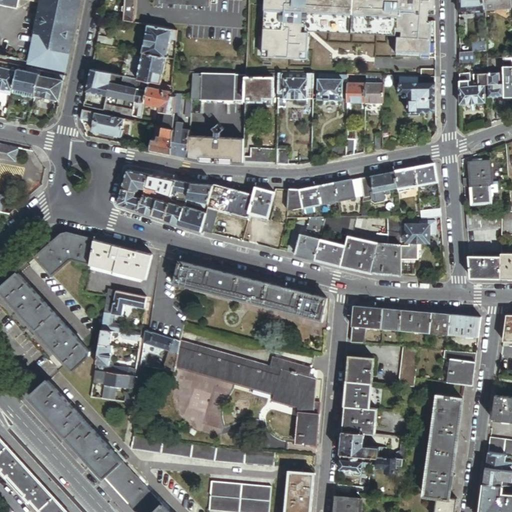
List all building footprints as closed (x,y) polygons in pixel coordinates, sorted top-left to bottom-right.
[(0,0),(0,4),(20,8),(21,0),(0,0)] [(24,0),(43,4),(49,5),(47,16),(41,14),(37,34),(42,34),(39,49),(33,53),(31,63),(66,71),(81,0),(24,0)] [(126,0),(125,21),(136,23),(136,0),(126,0)] [(434,13),(433,0),(264,0),(262,56),(306,58),(307,31),(395,35),(395,30),(401,31),(401,36),(397,36),(396,55),(435,57),(434,21),(427,21),(428,13),(434,13)] [(459,0),(460,10),(485,9),(484,0),(459,0)] [(511,0),(484,0),(485,9),(511,7),(511,0)] [(49,5),(43,4),(41,14),(47,16),(49,5)] [(172,40),(174,30),(150,26),(144,53),(168,58),(172,40)] [(42,34),(37,34),(33,53),(39,49),(42,34)] [(114,39),(99,36),(97,44),(112,47),(114,39)] [(127,50),(122,76),(134,79),(139,80),(144,53),(127,50)] [(477,51),(473,51),(460,52),(460,62),(477,62),(477,51)] [(162,85),(168,58),(144,53),(139,80),(150,82),(162,85)] [(511,57),(503,58),(503,65),(503,66),(511,65),(511,57)] [(511,97),(511,65),(503,66),(503,73),(504,96),(504,98),(511,97)] [(0,88),(14,91),(18,72),(0,68),(0,67),(0,88)] [(436,77),(435,69),(421,68),(421,76),(436,77)] [(18,72),(14,91),(14,92),(15,89),(36,94),(40,76),(41,75),(40,74),(38,74),(19,70),(18,72)] [(111,83),(112,74),(92,70),(91,77),(90,79),(110,84),(111,83)] [(247,72),(195,72),(193,101),(192,113),(201,114),(202,100),(246,99),(247,77),(247,72)] [(313,86),(313,74),(308,74),(307,78),(300,78),(300,77),(297,77),(297,78),(288,78),(288,73),(280,73),(279,98),(296,99),(296,102),(307,103),(307,88),(313,88),(313,86)] [(485,86),(488,85),(488,74),(488,73),(473,74),(474,85),(484,85),(484,86),(485,86)] [(488,74),(488,85),(489,97),(504,96),(503,73),(491,73),(488,74)] [(313,74),(313,86),(315,86),(315,99),(318,99),(342,99),(342,97),(347,97),(347,83),(347,75),(339,74),(337,74),(317,74),(313,74)] [(40,76),(36,94),(36,96),(60,101),(65,81),(55,79),(44,76),(41,76),(40,76)] [(252,77),(247,77),(246,99),(251,100),(263,100),(263,98),(274,98),(274,78),(256,78),(255,76),(252,76),(252,77)] [(108,95),(110,84),(90,79),(85,107),(105,111),(106,103),(108,95)] [(148,91),(150,82),(139,80),(134,79),(133,88),(138,89),(148,91)] [(133,88),(111,83),(110,84),(108,95),(135,101),(138,89),(133,88)] [(365,84),(347,83),(347,97),(347,102),(365,103),(365,84)] [(436,114),(436,84),(400,83),(400,94),(404,94),(404,97),(408,98),(408,113),(409,113),(418,113),(418,114),(421,114),(436,114)] [(365,84),(365,103),(383,103),(384,84),(365,84)] [(461,86),(461,104),(486,103),(485,86),(484,86),(484,85),(474,85),(471,85),(461,86)] [(149,91),(174,97),(174,93),(150,87),(149,91)] [(146,103),(148,91),(138,89),(135,101),(136,101),(145,103),(146,103)] [(162,106),(176,109),(177,97),(174,97),(149,91),(148,91),(146,103),(162,106)] [(172,154),(189,158),(191,136),(191,130),(183,129),(184,123),(179,123),(179,122),(178,122),(179,117),(180,117),(182,95),(177,95),(177,97),(176,109),(175,115),(174,129),(172,154)] [(116,106),(106,103),(105,111),(115,113),(116,106)] [(19,106),(10,105),(7,120),(15,121),(16,117),(19,106)] [(166,113),(175,115),(176,109),(162,106),(161,112),(166,113)] [(134,109),(122,107),(121,114),(132,117),(134,109)] [(29,125),(33,110),(24,108),(22,119),(21,123),(29,125)] [(97,113),(84,110),(82,119),(95,121),(97,113)] [(122,137),(126,119),(97,113),(95,121),(93,131),(122,137)] [(163,127),(174,129),(175,115),(166,113),(163,127)] [(213,128),(216,132),(216,137),(221,137),(221,132),(225,129),(219,123),(213,128)] [(152,151),(172,154),(174,129),(163,127),(156,125),(152,151)] [(223,161),(244,162),(244,157),(245,138),(221,137),(216,137),(191,136),(189,158),(199,160),(223,161)] [(346,139),(346,145),(346,156),(354,154),(354,139),(346,139)] [(20,148),(0,143),(0,156),(17,160),(20,148)] [(346,156),(346,145),(332,145),(332,159),(346,156)] [(250,163),(268,163),(269,149),(251,148),(250,157),(250,163)] [(277,164),(277,149),(269,149),(268,163),(277,164)] [(286,150),(277,149),(277,164),(288,164),(288,153),(286,150)] [(490,185),(493,185),(491,161),(484,162),(473,163),(470,163),(471,187),(490,185)] [(434,165),(415,168),(418,186),(438,182),(434,165)] [(418,186),(415,168),(395,172),(399,188),(399,189),(410,187),(418,186)] [(128,171),(123,189),(137,193),(139,193),(140,188),(143,189),(145,190),(146,188),(149,175),(128,171)] [(399,188),(395,172),(371,177),(374,192),(386,190),(390,190),(399,188)] [(160,178),(149,175),(146,188),(157,191),(157,192),(172,197),(172,194),(176,181),(163,178),(160,178)] [(362,179),(363,196),(363,200),(375,198),(375,197),(374,192),(371,177),(362,179)] [(362,179),(352,181),(355,198),(363,196),(362,179)] [(176,181),(172,194),(177,196),(178,192),(186,194),(185,198),(188,198),(192,184),(176,181)] [(352,181),(335,184),(338,201),(355,198),(352,181)] [(194,184),(192,184),(188,198),(210,203),(214,185),(194,184)] [(338,201),(335,184),(318,188),(321,204),(338,201)] [(215,185),(214,185),(210,203),(209,206),(250,217),(255,197),(215,185)] [(490,185),(471,187),(473,204),(492,203),(490,185)] [(275,193),(257,188),(255,197),(250,217),(268,222),(275,193)] [(321,204),(318,188),(301,191),(304,208),(321,204)] [(137,193),(123,189),(118,205),(139,211),(144,196),(144,195),(142,194),(141,194),(140,199),(135,198),(137,193)] [(301,191),(289,190),(288,211),(304,208),(301,191)] [(387,196),(386,190),(374,192),(375,197),(375,198),(376,204),(388,202),(387,196)] [(156,193),(154,199),(164,203),(166,196),(156,193)] [(177,196),(172,194),(172,197),(172,198),(171,201),(186,205),(186,204),(188,198),(185,198),(177,196)] [(0,211),(3,212),(3,210),(12,212),(16,208),(15,208),(5,206),(4,207),(1,206),(3,198),(0,197),(0,211)] [(210,203),(188,198),(186,204),(208,210),(209,206),(210,203)] [(171,201),(165,220),(180,225),(186,205),(171,201)] [(249,221),(250,217),(209,206),(208,210),(218,212),(218,213),(249,221)] [(441,217),(440,209),(420,211),(421,219),(441,217)] [(203,231),(212,234),(218,213),(218,212),(208,210),(207,214),(203,231)] [(511,211),(502,212),(502,228),(502,235),(511,235),(511,211)] [(488,213),(480,214),(482,229),(489,229),(488,213)] [(494,213),(488,213),(489,229),(496,229),(494,213)] [(474,230),(473,214),(466,215),(467,231),(474,230)] [(480,214),(473,214),(474,230),(482,229),(480,214)] [(402,216),(388,217),(389,245),(402,245),(402,241),(401,227),(401,221),(402,216)] [(352,239),(358,217),(353,217),(348,238),(352,239)] [(322,231),(326,218),(324,218),(310,218),(306,232),(321,235),(322,231)] [(429,225),(429,230),(432,230),(432,234),(429,234),(429,236),(435,236),(435,222),(422,222),(422,225),(429,225)] [(429,234),(429,230),(429,225),(422,225),(407,225),(407,227),(407,241),(419,242),(429,242),(429,236),(429,234)] [(90,265),(95,241),(69,234),(62,235),(37,257),(36,258),(53,276),(69,261),(71,260),(90,265)] [(315,260),(320,240),(301,236),(296,255),(315,260)] [(341,266),(366,273),(374,244),(352,239),(348,238),(346,247),(341,266)] [(315,260),(341,266),(346,247),(320,240),(315,260)] [(152,256),(95,241),(90,265),(90,267),(146,281),(152,256)] [(412,248),(412,277),(415,277),(415,261),(419,261),(419,242),(407,241),(402,241),(402,245),(402,249),(412,248)] [(366,273),(372,273),(379,244),(374,244),(366,273)] [(402,249),(402,245),(389,245),(379,244),(372,273),(402,276),(402,249)] [(412,248),(402,249),(402,276),(412,277),(412,248)] [(501,279),(511,278),(511,253),(502,253),(502,256),(501,279)] [(471,278),(501,279),(502,256),(469,256),(471,278)] [(327,299),(181,262),(176,283),(322,320),(327,299)] [(0,289),(0,290),(74,371),(90,356),(91,353),(18,273),(0,289)] [(115,302),(117,291),(109,290),(107,301),(115,302)] [(145,310),(146,298),(117,291),(115,302),(115,303),(125,305),(145,310)] [(123,317),(125,305),(115,303),(114,307),(106,305),(102,330),(120,333),(124,333),(124,329),(122,326),(113,324),(115,316),(123,317)] [(355,306),(353,326),(367,328),(383,329),(384,309),(355,306)] [(403,311),(384,309),(383,329),(401,331),(403,311)] [(433,313),(403,311),(401,331),(432,333),(433,313)] [(452,315),(433,313),(432,333),(450,335),(452,315)] [(482,318),(452,315),(450,335),(480,338),(482,318)] [(353,326),(352,342),(365,344),(367,328),(353,326)] [(120,333),(102,330),(100,344),(110,346),(111,339),(116,340),(119,338),(119,337),(120,333)] [(180,342),(145,330),(144,343),(178,353),(180,342)] [(140,342),(141,336),(124,333),(120,333),(119,337),(122,337),(122,339),(140,342)] [(182,333),(180,341),(192,344),(194,337),(182,333)] [(178,353),(176,367),(275,395),(273,400),(299,407),(299,401),(315,402),(317,380),(309,377),(271,367),(180,342),(178,353)] [(110,346),(100,344),(97,364),(109,365),(112,346),(110,346)] [(418,356),(419,348),(404,347),(403,355),(418,356)] [(451,359),(476,362),(477,354),(446,350),(445,358),(451,359)] [(402,363),(417,364),(418,356),(403,355),(402,363)] [(348,381),(373,384),(375,359),(350,356),(348,381)] [(274,358),(271,367),(309,377),(311,368),(274,358)] [(473,386),(476,362),(451,359),(449,383),(473,386)] [(401,370),(417,372),(417,364),(402,363),(401,370)] [(109,365),(97,364),(97,370),(108,372),(109,365)] [(109,365),(108,372),(125,375),(126,368),(109,365)] [(130,376),(135,377),(136,370),(126,368),(125,375),(130,376)] [(108,372),(97,370),(95,381),(105,383),(108,372)] [(416,380),(417,372),(401,370),(400,378),(416,380)] [(125,375),(108,372),(105,383),(105,384),(118,386),(128,387),(129,381),(130,376),(125,375)] [(415,387),(416,380),(400,378),(400,386),(415,387)] [(371,408),(373,384),(348,381),(346,406),(371,408)] [(108,482),(135,511),(157,511),(163,506),(125,465),(48,382),(30,398),(108,482)] [(105,384),(103,398),(115,400),(118,386),(105,384)] [(511,421),(511,397),(496,396),(493,420),(511,421)] [(432,451),(456,454),(464,400),(439,397),(432,451)] [(314,414),(315,402),(299,401),(299,407),(298,413),(300,413),(314,414)] [(377,434),(379,409),(371,408),(346,406),(344,432),(366,434),(377,434)] [(317,445),(320,414),(314,414),(300,413),(297,443),(299,444),(309,444),(317,445)] [(189,434),(195,437),(198,433),(192,429),(189,434)] [(366,439),(366,434),(344,432),(342,454),(356,455),(373,456),(380,457),(380,454),(381,447),(365,446),(366,442),(366,439)] [(191,459),(192,445),(134,436),(132,450),(191,459)] [(511,440),(491,437),(489,453),(508,455),(511,455),(511,440)] [(38,511),(65,511),(0,439),(0,470),(0,471),(4,476),(4,481),(18,497),(23,497),(28,502),(29,501),(38,511)] [(215,463),(216,448),(192,445),(191,459),(215,463)] [(275,468),(276,453),(216,448),(215,463),(275,468)] [(404,459),(407,459),(408,452),(401,451),(400,451),(397,453),(397,458),(398,458),(404,459)] [(451,499),(451,498),(456,454),(432,451),(426,496),(438,497),(451,499)] [(507,461),(508,455),(489,453),(487,467),(506,470),(507,461)] [(358,457),(356,455),(342,454),(341,470),(353,471),(364,471),(371,472),(372,467),(372,463),(358,461),(358,457)] [(398,458),(397,458),(380,457),(373,456),(372,463),(372,467),(379,468),(379,469),(387,470),(387,473),(396,474),(397,466),(398,458)] [(506,470),(487,467),(485,484),(504,486),(504,484),(504,479),(506,470)] [(311,511),(315,473),(291,471),(286,511),(311,511)] [(212,483),(211,498),(271,502),(272,487),(212,483)] [(511,511),(511,494),(503,494),(504,486),(485,484),(481,511),(511,511)] [(455,511),(458,499),(451,498),(451,499),(438,497),(436,511),(455,511)] [(270,511),(271,502),(211,498),(210,511),(217,511),(270,511)] [(338,498),(336,511),(362,511),(364,500),(338,498)]
